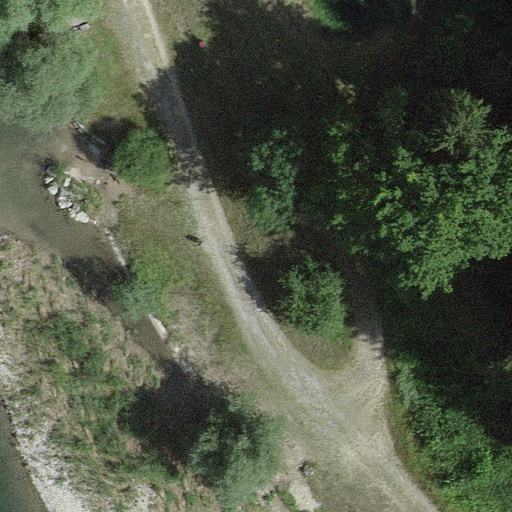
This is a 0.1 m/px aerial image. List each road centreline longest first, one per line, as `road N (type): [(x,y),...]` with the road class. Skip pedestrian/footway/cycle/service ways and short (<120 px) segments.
road 1 (track): [(136,0),(195,168),(306,401),(384,481)]
road 2 (track): [(384,481),(418,362),(497,361),(511,375)]
road 3 (track): [(340,140),(426,0)]
